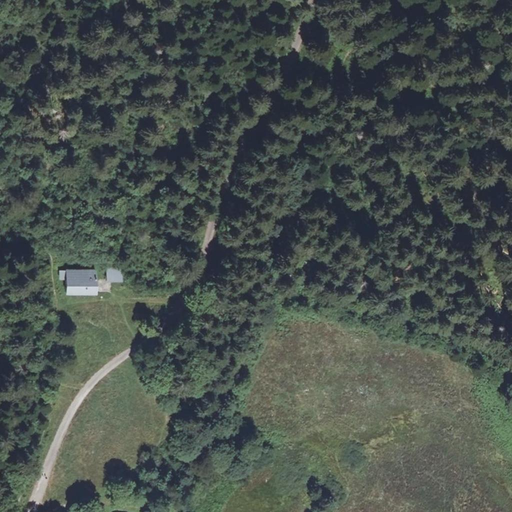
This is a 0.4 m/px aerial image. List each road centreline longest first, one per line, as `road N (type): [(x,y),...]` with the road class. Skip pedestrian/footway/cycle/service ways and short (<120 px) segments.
road 1 (unclassified): [(312,0),(276,88),(237,149),(184,297),(89,383),(67,415),(29,511)]
road 2 (track): [(145,340),(196,511)]
